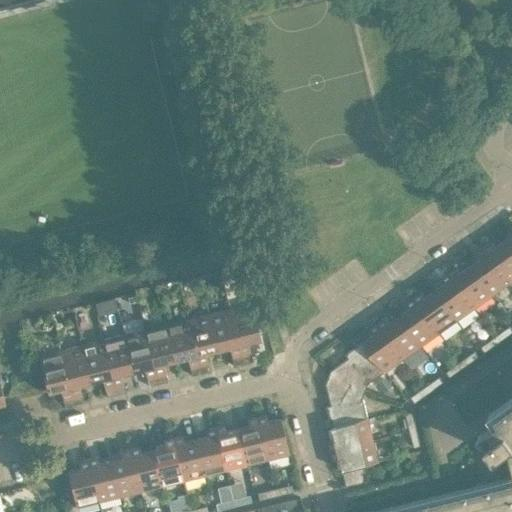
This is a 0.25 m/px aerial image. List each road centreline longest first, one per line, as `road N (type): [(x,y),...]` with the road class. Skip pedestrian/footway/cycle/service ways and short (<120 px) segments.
road 1 (residential): [(285,382),(295,342),(511,191)]
road 2 (residential): [(0,449),(285,382)]
road 3 (residential): [(285,382),(300,392),(327,511)]
